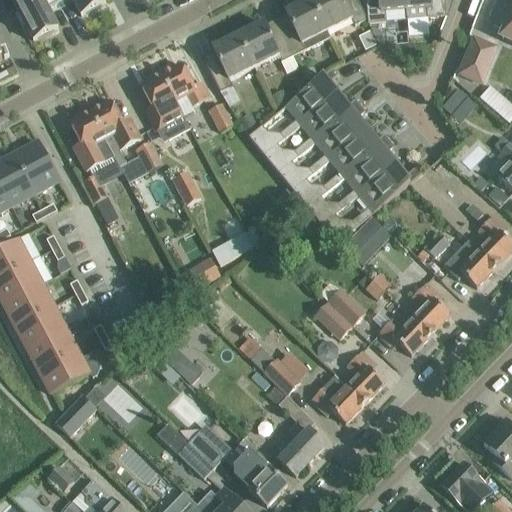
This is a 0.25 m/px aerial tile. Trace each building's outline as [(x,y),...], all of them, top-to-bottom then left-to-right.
[(59,4),(56,0),(15,0),(11,2),(18,14),(15,16),(22,29),(25,28),(33,43),(58,30),(47,10),(59,4)] [(56,0),(59,4),(67,0),(71,0),(73,4),(81,18),(106,5),(103,0),(56,0)] [(313,0),(311,1),(327,33),(351,21),(355,28),(367,21),(356,0),(313,0)] [(406,12),(404,0),(366,0),(368,25),(386,24),(385,14),(406,12)] [(404,0),(406,12),(407,22),(446,19),(443,0),(404,0)] [(278,27),(294,58),(330,40),(327,33),(311,1),(285,14),(289,21),(278,27)] [(511,7),(504,4),(496,7),(491,18),(494,27),(504,31),(503,33),(511,37),(511,7)] [(264,25),(238,37),(254,69),(279,57),(282,64),(294,58),(278,27),(267,32),(264,25)] [(370,35),(361,39),(366,50),(375,46),(370,35)] [(254,69),(238,37),(213,50),(216,58),(205,64),(220,95),(233,88),(230,82),(254,69)] [(496,54),(474,45),(460,80),(482,89),(496,54)] [(182,67),(161,78),(175,103),(186,98),(192,109),(209,100),(200,84),(193,88),(182,67)] [(264,158),(337,98),(327,87),(336,79),(332,73),(328,75),(249,140),(264,158)] [(161,78),(141,89),(152,109),(145,113),(156,134),(162,131),(168,142),(190,131),(175,103),(161,78)] [(283,92),(272,98),(278,110),(289,104),(283,92)] [(360,108),(355,102),(346,109),(337,98),(264,158),(279,175),(360,108)] [(460,109),(451,102),(444,110),(452,118),(460,109)] [(89,111),(91,115),(114,160),(119,169),(127,165),(120,153),(141,142),(129,120),(122,124),(111,104),(101,110),(99,105),(89,111)] [(222,107),(209,114),(221,135),(233,129),(222,107)] [(365,114),(360,108),(279,175),(293,193),(366,133),(356,122),(365,114)] [(114,160),(91,115),(71,126),(81,146),(74,150),(87,174),(114,160)] [(252,116),(240,122),(247,136),(257,131),(259,130),(258,129),(252,116)] [(389,143),(384,137),(375,145),(366,133),(293,193),(308,210),(389,143)] [(308,210),(323,228),(395,168),(385,157),(394,149),(389,143),(308,210)] [(14,157),(35,197),(59,184),(38,144),(14,157)] [(151,145),(136,152),(149,175),(163,168),(151,145)] [(511,148),(509,145),(500,154),(511,164),(511,165),(498,180),(511,193),(511,148)] [(0,163),(0,186),(12,209),(35,197),(14,157),(0,163)] [(417,169),(404,180),(395,168),(323,228),(338,246),(409,187),(423,175),(417,169)] [(173,182),(187,208),(201,201),(187,175),(173,182)] [(96,178),(83,185),(94,206),(107,200),(96,178)] [(0,186),(0,215),(12,209),(0,186)] [(47,219),(57,213),(53,206),(43,212),(47,219)] [(466,213),(476,223),(483,216),(472,207),(466,213)] [(32,218),(36,225),(47,219),(43,212),(32,218)] [(372,218),(343,249),(362,268),(393,237),(384,228),(383,229),(372,218)] [(484,247),(478,253),(496,271),(511,254),(511,246),(502,237),(507,232),(492,218),(474,237),(484,247)] [(0,234),(0,243),(0,244),(11,238),(7,231),(0,234)] [(245,236),(212,254),(219,269),(253,251),(245,236)] [(439,236),(425,251),(435,261),(449,246),(439,236)] [(53,238),(46,242),(52,252),(59,249),(53,238)] [(0,250),(0,280),(31,264),(19,241),(0,250)] [(458,254),(443,269),(458,283),(463,278),(476,291),(496,271),(478,253),(468,244),(458,254)] [(58,263),(65,259),(59,249),(52,252),(58,263)] [(266,249),(255,260),(262,267),(273,256),(266,249)] [(183,278),(193,295),(221,279),(211,262),(183,278)] [(0,280),(0,301),(3,307),(43,286),(31,264),(0,280)] [(381,277),(374,284),(385,294),(392,287),(381,277)] [(70,287),(76,297),(83,293),(77,283),(70,287)] [(175,283),(165,289),(172,301),(160,308),(168,320),(190,306),(175,283)] [(377,302),(385,294),(374,284),(367,291),(377,302)] [(43,286),(3,307),(15,329),(55,308),(43,286)] [(413,322),(431,339),(450,318),(437,305),(442,300),(427,286),(413,301),(423,311),(413,322)] [(354,328),(366,316),(341,292),(329,304),(354,328)] [(83,293),(76,297),(81,308),(88,304),(83,293)] [(352,330),(327,306),(315,318),(340,342),(352,330)] [(15,329),(26,352),(66,330),(55,308),(15,329)] [(431,339),(413,322),(403,332),(393,322),(378,337),(393,351),(398,346),(411,359),(431,339)] [(94,331),(99,342),(106,338),(101,327),(94,331)] [(66,330),(26,352),(38,374),(78,353),(66,330)] [(112,348),(106,338),(99,342),(105,352),(112,349),(112,348)] [(156,354),(174,371),(185,359),(167,342),(156,354)] [(146,349),(140,356),(169,384),(173,388),(179,381),(160,363),(146,349)] [(252,363),(251,363),(264,376),(265,375),(276,364),(263,351),(252,363)] [(78,353),(38,374),(51,397),(91,376),(94,382),(97,380),(100,371),(92,355),(82,361),(78,353)] [(357,379),(348,389),(365,406),(385,386),(371,373),(376,368),(361,354),(347,369),(357,379)] [(276,364),(265,375),(264,376),(287,398),(300,385),(277,363),(276,364)] [(365,406),(348,389),(336,378),(311,403),(327,419),(332,414),(345,427),(365,406)] [(83,399),(56,427),(69,440),(96,412),(83,399)] [(315,426),(287,399),(278,408),(297,425),(289,434),(299,443),(279,464),(295,479),(325,448),(308,432),(315,426)] [(511,429),(505,423),(483,446),(497,459),(493,464),(511,481),(511,429)] [(188,446),(214,471),(225,459),(199,434),(188,446)] [(127,440),(114,454),(150,488),(163,474),(127,440)] [(255,458),(258,455),(244,441),(238,448),(247,457),(235,470),(235,479),(266,509),(287,488),(269,470),(268,471),(255,458)] [(214,471),(188,446),(178,457),(204,482),(214,471)] [(464,466),(442,490),(465,511),(479,496),(487,504),(495,496),(487,488),(464,466)] [(64,495),(74,485),(59,470),(49,481),(64,495)] [(9,499),(22,511),(42,511),(30,500),(37,492),(27,482),(9,499)] [(122,511),(92,483),(81,495),(86,500),(85,506),(88,510),(86,511),(122,511)] [(212,496),(199,510),(201,511),(246,511),(233,500),(224,492),(216,500),(212,496)] [(509,511),(499,501),(488,511),(509,511)]
